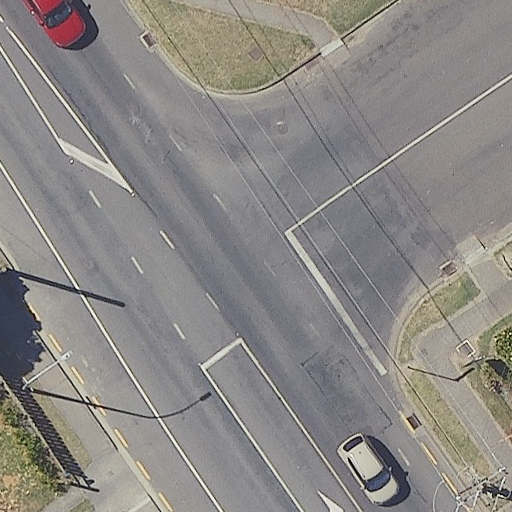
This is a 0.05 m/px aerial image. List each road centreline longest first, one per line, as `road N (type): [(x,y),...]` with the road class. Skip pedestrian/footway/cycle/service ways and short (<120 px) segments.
road 1 (residential): [(511,84),(200,290)]
road 2 (secondary): [(0,4),(200,290)]
road 3 (secondary): [(200,290),(365,511)]
